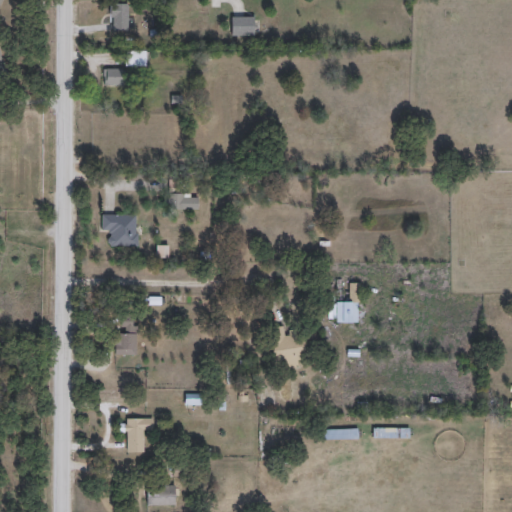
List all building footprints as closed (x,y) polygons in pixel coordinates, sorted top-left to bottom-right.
[(312,111),(288,111),(288,92),(312,92),(312,111)] [(324,115),(324,131),(296,131),(296,115),(324,115)] [(360,128),(361,117),(373,119),(371,130),(360,128)] [(357,323),(327,322),(328,302),(348,302),(348,283),(357,283),(357,323)] [(268,327),(283,327),(283,330),(302,329),(303,360),(269,360),(268,327)]
